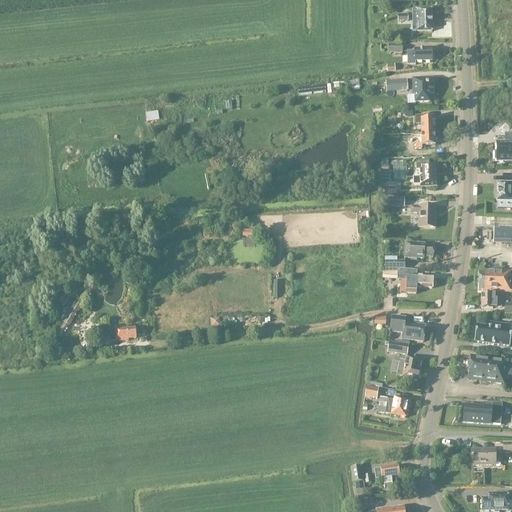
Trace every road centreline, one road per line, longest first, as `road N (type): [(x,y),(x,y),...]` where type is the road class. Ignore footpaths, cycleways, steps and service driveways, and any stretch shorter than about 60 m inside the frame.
road 1 (tertiary): [(439,511),(421,468),(468,212),(460,0)]
road 2 (track): [(139,346),(390,312),(451,314)]
